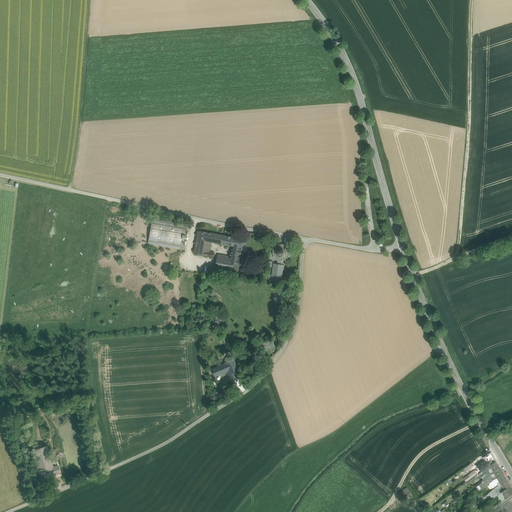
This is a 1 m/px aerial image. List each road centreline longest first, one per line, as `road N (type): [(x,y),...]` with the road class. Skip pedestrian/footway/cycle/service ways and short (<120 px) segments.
road 1 (residential): [(8,511),(165,445),(249,389),(292,328),(303,239)]
road 2 (unclassified): [(0,175),(303,239)]
road 3 (secondary): [(307,0),(351,62),(402,246)]
road 4 (track): [(469,0),(463,201),(453,259)]
road 5 (secondary): [(402,246),(426,313),(511,476)]
road 6 (track): [(377,511),(427,446),(481,421)]
